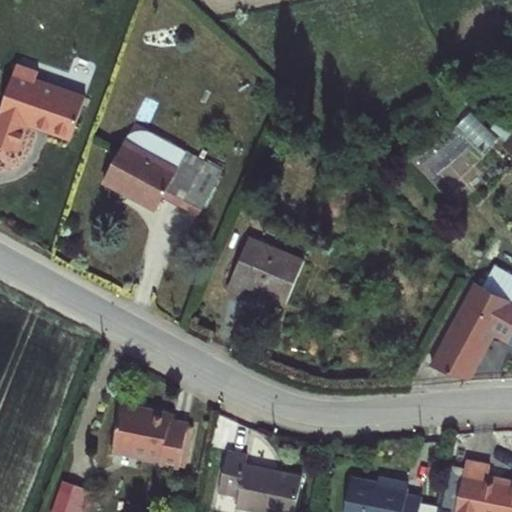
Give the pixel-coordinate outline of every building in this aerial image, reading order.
[(37,62),(15,55),(0,98),(0,135),(17,141),(28,110),(48,117),(49,122),(70,129),(84,87),(34,70),(37,62)] [(121,132),(100,169),(150,197),(157,184),(194,207),(219,162),(148,119),(134,118),(126,124),(121,132)] [(449,210),(490,174),(478,161),(482,157),(457,128),(412,167),(449,210)] [(158,211),(189,229),(195,218),(165,200),(158,211)] [(309,245),(253,220),(229,274),(245,281),(250,270),(289,288),(309,245)] [(511,270),(492,259),(485,272),(511,288),(511,270)] [(481,280),(470,275),(433,349),(469,366),(490,326),(511,335),(511,288),(485,272),(481,280)] [(178,454),(187,408),(169,404),(170,398),(119,388),(112,432),(158,441),(156,451),(178,454)] [(254,441),(229,437),(221,481),(245,484),(243,496),(300,506),(308,463),(251,452),(254,441)] [(489,459),(467,454),(454,511),(511,511),(511,475),(487,470),(489,459)] [(409,478),(351,468),(343,509),(359,511),(418,511),(423,487),(407,485),(409,478)] [(97,511),(105,511),(116,482),(96,474),(84,507),(97,511)] [(113,511),(123,484),(116,482),(105,511),(113,511)]
